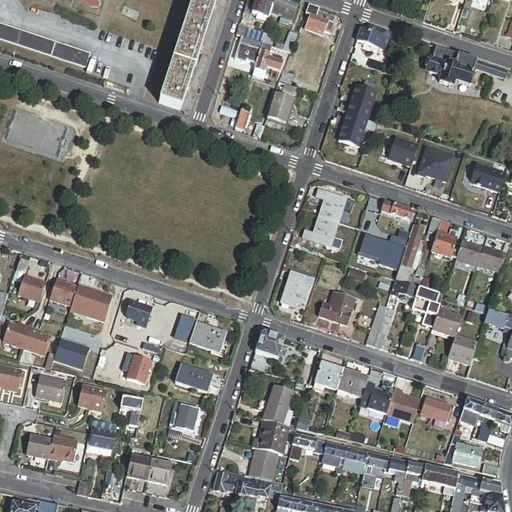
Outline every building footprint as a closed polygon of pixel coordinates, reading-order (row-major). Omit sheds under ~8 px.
[(189,0),(157,104),(178,112),(214,0),(189,0)] [(254,0),(250,16),(265,21),(268,14),(271,0),(254,0)] [(276,0),(271,0),(268,14),(279,18),(289,21),(291,22),(296,6),(276,0)] [(316,11),(306,7),(303,15),(308,17),(305,26),(324,32),(329,33),(332,24),(331,24),(333,20),(315,14),(316,11)] [(463,9),(457,26),(462,28),(468,11),(463,9)] [(289,21),(279,18),(277,25),(287,28),(289,21)] [(91,56),(0,25),(0,41),(86,71),(91,56)] [(324,32),(305,26),(303,30),(323,36),(324,32)] [(380,39),(382,32),(376,30),(370,28),(361,32),(357,43),(385,52),(389,42),(380,39)] [(237,30),(234,38),(242,40),(257,46),(260,37),(237,30)] [(281,53),(289,56),(295,36),(287,33),(283,47),(281,53)] [(274,41),(260,37),(257,46),(261,47),(271,50),(274,41)] [(255,67),(261,47),(257,46),(242,40),(234,63),(244,66),(245,63),(255,67)] [(390,53),(397,56),(402,43),(394,40),(390,53)] [(283,47),(276,45),(274,51),(281,53),(283,47)] [(271,50),(261,47),(255,67),(253,71),(266,75),(267,70),(280,74),(283,64),(280,64),(272,61),(273,57),(269,56),(271,50)] [(506,74),(435,50),(431,61),(429,61),(425,72),(427,76),(440,80),(438,85),(452,90),(454,84),(469,88),(474,72),(503,82),(506,74)] [(264,81),(266,75),(253,71),(251,78),(264,81)] [(294,77),(283,74),(280,82),(291,86),(294,77)] [(299,95),(300,92),(279,85),(278,88),(283,90),(299,95)] [(367,123),(377,94),(357,88),(347,117),(367,123)] [(299,95),(283,90),(282,94),(297,99),(299,95)] [(293,102),(275,96),(267,120),(285,127),(293,102)] [(285,127),(267,120),(266,122),(287,129),(295,103),(293,102),(285,127)] [(236,118),(219,112),(217,119),(234,124),(236,118)] [(240,115),(234,133),(240,135),(241,133),(244,134),(249,118),(240,115)] [(358,150),(367,123),(347,117),(338,143),(358,150)] [(253,140),(260,142),(264,130),(257,127),(253,140)] [(411,170),(418,149),(395,141),(388,162),(411,170)] [(366,146),(361,147),(359,152),(362,156),(368,155),(370,150),(366,146)] [(425,150),(416,177),(446,187),(455,160),(425,150)] [(498,195),(504,177),(474,167),(469,182),(470,185),(498,195)] [(324,203),(318,219),(337,225),(345,202),(319,193),(316,200),(324,203)] [(412,214),(370,200),(366,210),(409,224),(412,214)] [(337,225),(318,219),(312,235),(305,232),(304,232),(301,241),(328,250),(337,225)] [(441,223),(432,220),(425,242),(434,245),(441,223)] [(441,223),(434,245),(431,255),(449,261),(456,241),(444,238),(445,235),(448,225),(441,223)] [(456,228),(448,225),(445,235),(452,238),(456,228)] [(425,230),(414,227),(410,240),(411,240),(402,270),(400,270),(396,283),(407,287),(409,281),(410,277),(414,265),(416,259),(425,230)] [(461,244),(455,263),(477,270),(478,269),(483,251),(461,244)] [(478,269),(500,276),(506,257),(484,250),(483,251),(478,269)] [(24,276),(28,264),(21,262),(17,274),(22,275),(24,276)] [(455,263),(454,268),(476,275),(477,270),(455,263)] [(396,283),(400,270),(401,268),(392,265),(387,280),(395,283),(396,283)] [(414,265),(410,277),(414,278),(418,266),(414,265)] [(419,279),(422,280),(425,273),(419,271),(416,278),(419,279)] [(17,274),(16,273),(9,293),(14,294),(17,283),(19,283),(22,275),(17,274)] [(292,275),(282,306),(294,310),(296,304),(303,307),(309,289),(312,289),(314,282),(292,275)] [(363,280),(354,277),(352,283),(361,286),(363,280)] [(23,279),(17,299),(40,306),(46,287),(23,279)] [(409,281),(407,287),(419,291),(421,284),(418,284),(409,281)] [(422,282),(421,284),(419,291),(427,294),(430,285),(422,282)] [(56,283),(49,304),(71,311),(78,290),(56,283)] [(407,287),(396,283),(395,283),(390,298),(395,299),(397,295),(402,297),(407,299),(415,302),(419,291),(407,287)] [(104,325),(112,299),(78,289),(78,290),(71,311),(70,313),(91,318),(90,321),(104,325)] [(427,294),(419,291),(415,302),(428,306),(435,308),(435,310),(434,310),(431,319),(433,320),(432,323),(435,324),(439,312),(443,299),(427,294)] [(329,309),(350,316),(354,302),(333,295),(329,309)] [(428,306),(415,302),(414,306),(427,311),(428,306)] [(147,331),(153,312),(132,305),(128,319),(130,323),(138,326),(138,328),(147,331)] [(414,306),(412,312),(426,316),(422,328),(432,331),(433,331),(435,324),(432,323),(433,320),(431,319),(434,310),(435,310),(435,308),(428,306),(427,311),(414,306)] [(346,328),(350,316),(329,309),(323,307),(319,319),(346,328)] [(377,308),(364,347),(373,349),(386,312),(386,311),(377,308)] [(386,312),(373,349),(379,352),(392,314),(386,312)] [(456,337),(461,319),(439,312),(435,324),(433,331),(456,337)] [(477,317),(469,314),(465,324),(474,327),(477,317)] [(511,321),(488,314),(483,327),(511,336),(508,349),(504,347),(503,352),(507,353),(504,360),(511,362),(511,321)] [(193,335),(196,325),(197,324),(182,319),(175,340),(190,345),(193,335)] [(190,345),(189,345),(219,355),(225,335),(196,325),(193,335),(190,345)] [(25,353),(32,331),(25,329),(24,332),(11,327),(5,347),(25,353)] [(39,334),(32,331),(25,353),(44,359),(50,341),(38,337),(39,334)] [(260,337),(254,354),(270,360),(276,362),(283,341),(263,334),(260,337)] [(485,338),(480,336),(478,344),(476,349),(481,350),(485,338)] [(478,344),(456,337),(448,361),(470,368),(472,362),(475,352),(476,349),(478,344)] [(186,354),(189,345),(190,345),(175,340),(172,349),(186,354)] [(416,348),(411,362),(421,365),(426,351),(416,348)] [(316,363),(319,353),(313,351),(310,361),(316,363)] [(484,355),(475,352),(472,362),(481,365),(484,355)] [(270,360),(254,354),(248,372),(264,376),(270,360)] [(50,372),(54,358),(50,357),(45,371),(50,372)] [(146,387),(153,364),(135,358),(128,381),(146,387)] [(327,369),(315,366),(308,390),(313,392),(313,393),(323,396),(325,390),(335,392),(342,373),(334,371),(327,369)] [(212,377),(180,367),(175,386),(206,396),(212,377)] [(19,379),(21,373),(0,368),(0,389),(8,391),(7,393),(16,395),(17,389),(19,379)] [(366,381),(342,373),(335,392),(360,401),(366,384),(366,381)] [(37,399),(52,402),(53,400),(64,402),(68,385),(41,379),(37,399)] [(266,421),(265,423),(283,428),(288,409),(294,389),(276,384),(271,403),(266,421)] [(374,387),(366,384),(360,401),(358,408),(384,417),(390,398),(378,394),(372,392),(373,389),(374,387)] [(108,393),(84,388),(80,408),(103,414),(108,393)] [(169,392),(151,388),(148,395),(168,400),(169,392)] [(401,393),(393,390),(390,398),(384,417),(411,426),(419,403),(400,396),(401,393)] [(140,416),(143,404),(123,400),(120,411),(140,416)] [(449,409),(424,400),(418,417),(447,426),(450,416),(447,415),(449,409)] [(483,407),(466,401),(462,412),(479,418),(483,407)] [(266,421),(271,403),(266,402),(261,419),(266,421)] [(198,411),(179,407),(174,430),(193,434),(198,411)] [(497,413),(483,407),(479,418),(484,420),(480,432),(481,433),(478,442),(485,445),(487,440),(488,437),(491,428),(493,423),(497,413)] [(288,429),(290,429),(295,410),(288,409),(283,428),(288,429)] [(479,418),(462,412),(459,419),(476,425),(479,418)] [(510,429),(511,424),(511,418),(497,413),(493,423),(491,428),(497,429),(499,429),(500,433),(508,436),(510,429)] [(307,420),(299,418),(295,431),(304,433),(307,420)] [(476,425),(459,419),(458,422),(475,428),(476,425)] [(111,452),(116,428),(92,423),(87,447),(111,452)] [(281,458),(288,429),(283,428),(265,423),(260,443),(264,444),(262,453),(275,456),(281,458)] [(346,443),(348,438),(335,434),(333,440),(346,443)] [(315,442),(293,437),(291,447),(300,450),(313,453),(315,442)] [(459,439),(452,437),(441,466),(450,468),(451,464),(478,470),(479,464),(481,453),(481,452),(459,446),(461,440),(459,439)] [(487,440),(485,445),(502,451),(504,445),(505,442),(488,437),(487,440)] [(26,457),(48,462),(48,461),(52,442),(30,438),(26,457)] [(52,442),(48,461),(57,463),(57,461),(73,464),(77,445),(53,440),(52,442)] [(322,456),(325,444),(315,442),(313,453),(312,455),(322,457),(322,456)] [(264,444),(260,443),(258,443),(256,451),(262,453),(264,444)] [(343,461),(345,449),(325,444),(322,456),(343,461)] [(110,458),(111,452),(87,447),(86,453),(110,458)] [(300,450),(291,447),(288,461),(297,463),(300,450)] [(366,454),(345,449),(343,461),(363,466),(366,454)] [(275,456),(262,453),(256,451),(250,480),(251,480),(261,482),(269,484),(275,456)] [(196,455),(189,453),(187,461),(194,463),(196,455)] [(384,471),(386,459),(366,454),(363,466),(384,471)] [(322,457),(320,465),(335,468),(341,469),(343,461),(322,456),(322,457)] [(147,483),(152,462),(131,457),(127,478),(147,483)] [(404,474),(406,464),(389,460),(387,471),(404,474)] [(363,466),(343,461),(341,469),(362,474),(363,466)] [(171,466),(152,462),(147,483),(167,487),(171,466)] [(422,478),(424,468),(406,464),(404,474),(399,498),(408,499),(412,480),(418,481),(419,478),(422,478)] [(384,471),(363,466),(362,474),(382,478),(384,471)] [(498,480),(499,471),(485,467),(482,476),(498,480)] [(456,476),(424,468),(422,478),(446,484),(454,486),(456,476)] [(399,498),(404,474),(387,471),(386,475),(393,476),(391,483),(396,484),(394,497),(399,498)] [(231,499),(236,476),(228,475),(227,477),(222,476),(217,475),(213,493),(222,495),(221,497),(231,499)] [(472,490),(474,480),(456,476),(454,486),(453,492),(449,511),(459,511),(463,488),(472,490)] [(251,480),(250,480),(243,478),(242,486),(246,487),(247,485),(250,486),(251,480)] [(257,497),(261,482),(251,480),(250,486),(247,485),(246,487),(242,486),(237,485),(234,495),(245,498),(245,496),(257,499),(257,497)] [(481,482),(474,480),(472,490),(478,491),(481,482)] [(270,484),(269,484),(261,482),(257,497),(267,499),(268,494),(270,484)] [(500,487),(481,482),(478,491),(478,493),(481,493),(484,494),(501,498),(500,487)] [(76,496),(88,498),(90,485),(79,483),(76,496)] [(280,494),(282,486),(270,484),(268,494),(280,497),(280,494)] [(100,501),(109,503),(111,496),(102,494),(100,501)] [(484,494),(481,506),(479,511),(502,511),(501,498),(484,494)] [(311,506),(312,501),(292,497),(291,502),(297,504),(311,506)] [(55,511),(57,507),(14,498),(13,504),(12,504),(10,511),(55,511)] [(390,511),(396,511),(399,501),(393,499),(390,511)] [(295,511),(297,504),(291,502),(279,500),(277,510),(284,511),(295,511)] [(312,500),(312,501),(311,506),(316,508),(325,509),(326,503),(312,500)] [(332,511),(333,504),(326,503),(325,509),(332,511)]
